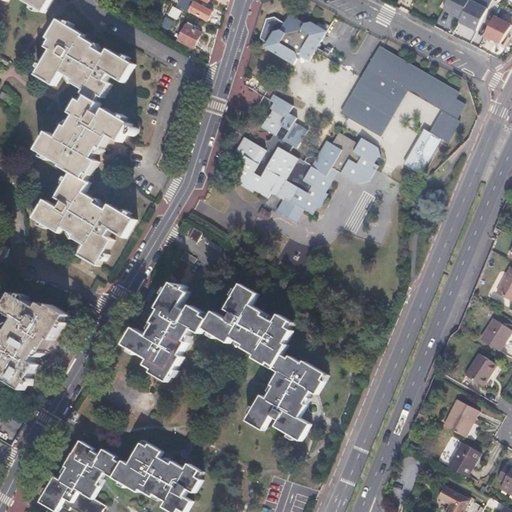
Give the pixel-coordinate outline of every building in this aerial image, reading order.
[(7,0),(9,1),(9,0),(25,0),(33,5),(39,8),(45,12),(52,0),(7,0)] [(189,11),(191,7),(177,0),(171,0),(171,2),(189,11)] [(474,0),(451,0),(446,9),(465,18),(474,0)] [(494,7),(481,0),(474,0),(465,18),(462,23),(479,33),(494,7)] [(191,7),(189,11),(208,20),(213,10),(194,1),(191,7)] [(302,24),(290,16),(284,22),(275,16),(266,19),(259,38),(265,41),(261,47),(293,65),(296,59),(303,58),(308,61),(326,31),(310,22),(302,24)] [(511,25),(495,16),(484,37),(491,40),(492,39),(500,43),(511,25)] [(89,172),(92,174),(100,162),(94,159),(98,152),(102,146),(105,148),(112,135),(122,141),(132,124),(126,120),(120,116),(107,109),(103,116),(97,112),(101,104),(98,103),(95,100),(99,93),(103,96),(106,97),(113,85),(107,81),(112,74),(125,82),(136,64),(129,60),(123,57),(111,49),(107,54),(102,51),(95,47),(97,44),(90,40),(85,37),(86,35),(73,27),(67,23),(61,20),(50,37),(53,39),(49,47),(54,49),(46,62),(42,68),(39,75),(56,85),(64,72),(69,75),(76,79),(75,81),(87,88),(84,93),(87,95),(89,96),(85,102),(83,101),(81,100),(73,112),(78,115),(74,121),(71,127),(68,125),(60,138),(50,132),(40,150),(46,153),(52,157),(64,164),(64,166),(74,172),(70,179),(67,184),(59,197),(66,201),(61,209),(47,200),(37,217),(44,221),(50,224),(62,232),(65,227),(71,230),(78,234),(76,237),(88,245),(82,254),(99,265),(104,258),(107,252),(114,240),(109,236),(113,229),(127,237),(137,219),(131,216),(125,212),(112,205),(109,210),(106,209),(103,207),(96,203),(97,203),(98,200),(94,197),(86,193),(92,182),(89,181),(86,179),(89,172)] [(187,25),(179,39),(194,48),(202,33),(187,25)] [(95,47),(102,51),(103,49),(99,43),(97,44),(95,47)] [(381,138),(392,121),(389,119),(411,83),(414,85),(421,72),(383,48),(343,115),(381,138)] [(0,60),(7,65),(9,62),(0,56),(0,60)] [(449,89),(421,72),(414,85),(411,83),(389,119),(392,121),(410,92),(436,108),(449,89)] [(449,89),(436,108),(446,114),(433,135),(441,140),(449,145),(461,125),(458,123),(467,109),(456,103),(461,96),(449,89)] [(13,97),(2,92),(1,91),(1,92),(0,93),(0,98),(9,104),(13,97)] [(328,194),(326,193),(324,192),(332,180),(328,177),(333,169),(336,171),(358,184),(371,181),(379,168),(375,165),(378,160),(382,159),(379,149),(363,140),(360,146),(340,135),(333,146),(329,144),(323,154),(321,153),(317,160),(313,157),(307,159),(305,163),(290,154),(294,146),(298,148),(308,131),(295,124),(297,119),(290,114),(294,106),(275,95),(271,101),(274,103),(271,109),(273,111),(271,114),(263,128),(276,136),(275,139),(273,138),(271,142),(267,143),(269,149),(268,151),(246,139),(238,152),(246,157),(235,176),(242,180),(241,182),(239,185),(254,193),(255,190),(256,189),(270,197),(274,190),(287,198),(278,212),(297,223),(304,210),(311,214),(316,206),(318,207),(320,209),(328,194)] [(441,140),(433,135),(423,129),(403,163),(420,174),(441,140)] [(165,139),(173,142),(177,133),(169,130),(165,139)] [(158,163),(164,166),(169,153),(163,151),(158,163)] [(328,177),(332,180),(336,171),(333,169),(328,177)] [(324,192),(326,193),(334,181),(332,180),(324,192)] [(269,198),(270,197),(256,189),(255,190),(269,198)] [(96,203),(103,207),(105,205),(100,199),(98,200),(97,203),(96,203)] [(195,229),(190,238),(198,242),(203,234),(195,229)] [(1,246),(0,249),(0,256),(5,259),(9,250),(1,246)] [(511,269),(498,293),(511,301),(511,269)] [(306,404),(312,395),(313,393),(318,396),(326,382),(324,380),(327,375),(305,362),(304,364),(292,356),(290,359),(284,355),(289,346),(286,344),(288,341),(294,332),(289,328),(293,322),(281,315),(277,323),(265,316),(266,313),(254,306),(260,295),(243,286),(229,310),(234,313),(230,321),(215,312),(211,320),(205,316),(207,313),(194,306),(190,312),(183,308),(191,294),(186,291),(189,288),(184,285),(182,288),(174,284),(159,309),(162,311),(155,323),(158,325),(151,337),(136,329),(127,345),(151,359),(148,365),(156,370),(154,373),(171,383),(185,359),(182,357),(183,354),(184,355),(190,344),(188,343),(189,342),(188,341),(195,329),(203,334),(206,328),(232,343),(235,338),(247,346),(245,348),(258,355),(256,358),(269,366),(271,364),(276,367),(275,370),(280,373),(272,386),(276,387),(268,400),(262,397),(248,421),(265,431),(274,417),(281,421),(278,426),(303,441),(312,425),(305,421),(301,419),(309,406),(306,404)] [(511,330),(495,320),(482,340),(500,352),(511,332),(511,330)] [(480,354),(467,376),(484,387),(498,365),(480,354)] [(445,427),(466,438),(480,413),(458,401),(445,427)] [(81,492),(95,500),(103,487),(100,486),(107,474),(141,494),(142,491),(155,498),(156,496),(168,503),(165,508),(171,511),(179,511),(181,510),(183,511),(188,511),(194,503),(186,498),(190,491),(196,494),(204,481),(198,478),(202,472),(191,465),(188,471),(175,463),(173,465),(161,458),(164,453),(152,446),(150,448),(144,444),(132,466),(125,462),(124,464),(117,460),(119,458),(106,451),(103,456),(96,452),(96,450),(83,442),(67,467),(70,469),(66,474),(62,481),(57,477),(42,503),(57,511),(59,511),(62,507),(67,499),(75,503),(81,492)] [(449,468),(467,479),(473,468),(471,467),(480,453),(463,443),(449,468)] [(511,467),(507,464),(498,479),(505,483),(501,489),(511,496),(511,467)] [(439,499),(450,506),(453,501),(456,503),(461,494),(446,486),(439,499)] [(67,499),(62,507),(70,511),(72,508),(78,511),(103,511),(107,507),(95,500),(81,492),(75,503),(67,499)] [(465,511),(472,500),(461,494),(456,503),(453,501),(450,506),(446,511),(465,511)]
